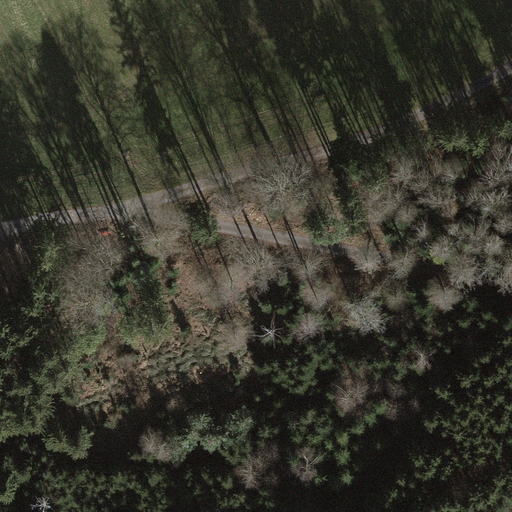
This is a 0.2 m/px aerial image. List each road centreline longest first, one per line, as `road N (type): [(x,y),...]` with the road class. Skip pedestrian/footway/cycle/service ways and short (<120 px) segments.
road 1 (track): [(0,231),(153,216),(511,282)]
road 2 (track): [(511,68),(375,133),(108,215)]
